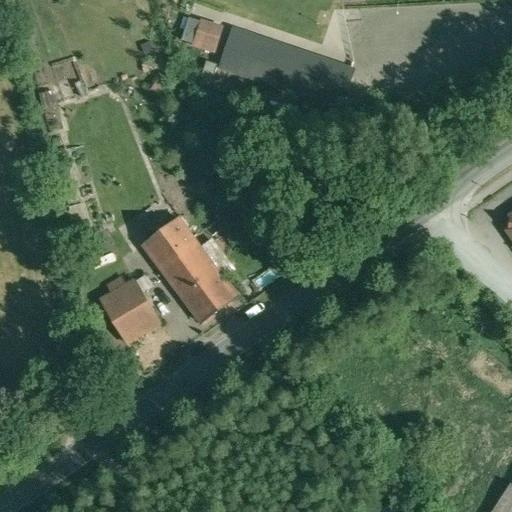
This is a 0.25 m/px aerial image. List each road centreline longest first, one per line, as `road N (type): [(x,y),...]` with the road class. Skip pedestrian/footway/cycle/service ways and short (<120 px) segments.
road 1 (secondary): [(432,216),(126,420)]
road 2 (secondary): [(126,420),(0,508)]
road 3 (unclassified): [(126,420),(0,401)]
